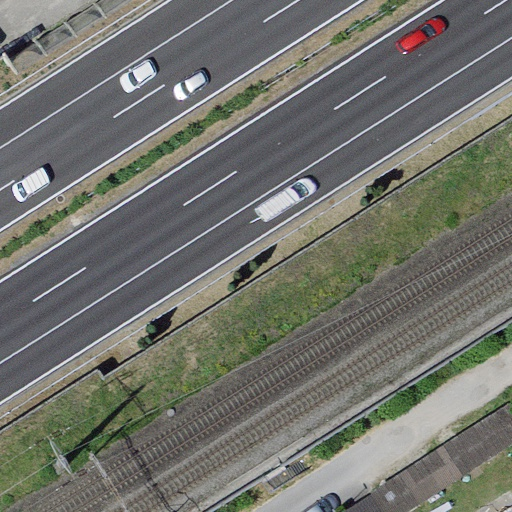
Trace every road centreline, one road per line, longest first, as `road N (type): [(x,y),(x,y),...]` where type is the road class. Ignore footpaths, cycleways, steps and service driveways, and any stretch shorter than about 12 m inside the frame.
road 1 (motorway): [(0,320),(504,0)]
road 2 (motorway): [(294,0),(0,187)]
